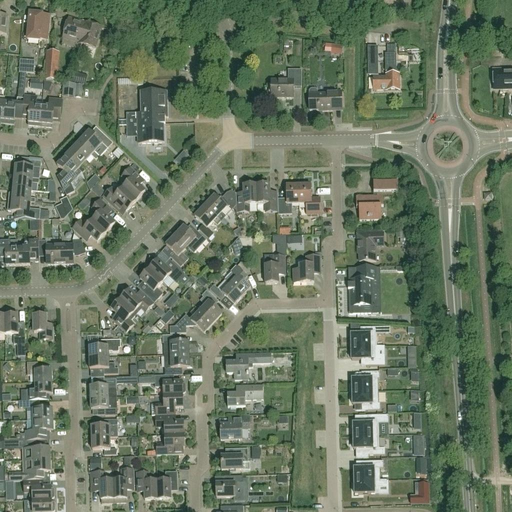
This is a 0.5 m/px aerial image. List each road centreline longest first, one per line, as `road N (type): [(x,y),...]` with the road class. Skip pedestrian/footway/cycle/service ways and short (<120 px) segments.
road 1 (secondary): [(469,511),(449,172)]
road 2 (residential): [(197,511),(201,415),(211,403),(208,356),(257,305),(328,303)]
road 3 (tertiary): [(68,293),(92,285),(229,142)]
road 4 (residential): [(72,511),(68,293)]
road 5 (residential): [(333,510),(328,303)]
road 6 (residential): [(389,29),(243,12),(223,19)]
road 7 (residential): [(328,303),(328,250),(338,236),(337,141)]
road 8 (residential): [(0,137),(54,143),(65,134),(68,105),(95,107)]
road 9 (residential): [(229,142),(223,19)]
